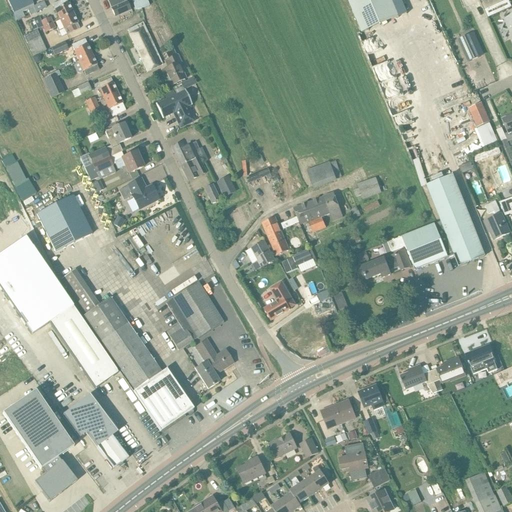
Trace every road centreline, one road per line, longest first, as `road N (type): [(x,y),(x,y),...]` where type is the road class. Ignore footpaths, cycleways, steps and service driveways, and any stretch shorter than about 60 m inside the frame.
road 1 (unclassified): [(300,384),(205,239),(93,0)]
road 2 (secondary): [(300,384),(511,295)]
road 3 (secondary): [(116,511),(300,384)]
